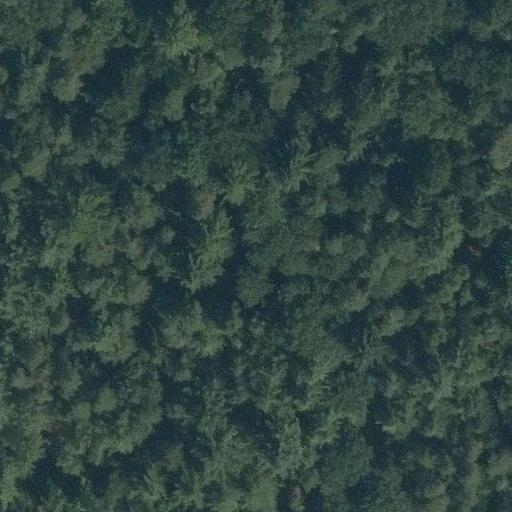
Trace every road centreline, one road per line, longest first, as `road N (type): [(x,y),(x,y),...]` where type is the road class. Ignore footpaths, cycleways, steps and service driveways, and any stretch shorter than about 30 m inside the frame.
road 1 (track): [(210,0),(370,377)]
road 2 (track): [(370,377),(416,490)]
